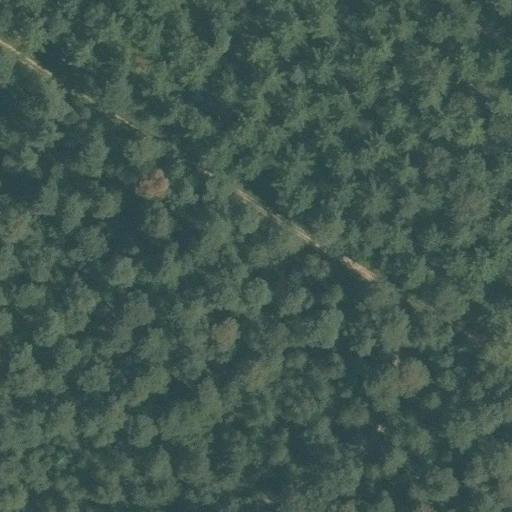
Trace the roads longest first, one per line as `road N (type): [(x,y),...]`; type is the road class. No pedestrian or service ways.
road 1 (track): [(397,297),(0,46)]
road 2 (track): [(255,511),(369,445),(392,403),(397,297)]
road 3 (track): [(397,297),(511,358)]
